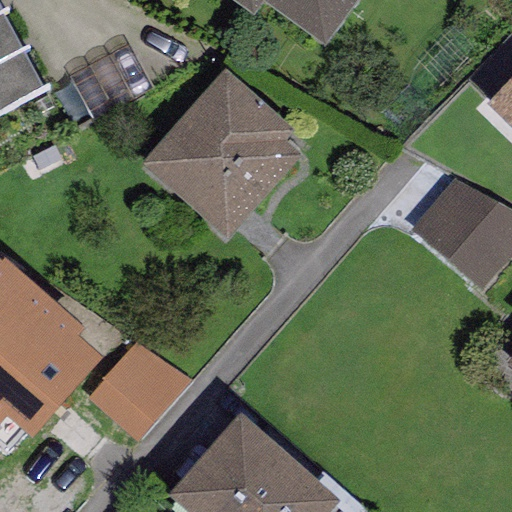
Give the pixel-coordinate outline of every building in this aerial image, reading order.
[(222,0),(253,22),(264,8),(323,51),(359,0),(222,0)] [(0,14),(0,119),(44,96),(0,14)] [(293,137),(225,76),(142,168),(226,244),(300,162),(284,147),(293,137)] [(511,82),(486,111),(511,136),(511,82)] [(511,257),(511,214),(453,183),(410,233),(481,293),(511,257)] [(1,271),(0,270),(0,431),(5,426),(31,449),(104,366),(79,344),(84,339),(4,269),(1,271)] [(184,383),(136,344),(89,403),(137,442),(184,383)] [(239,424),(168,504),(177,511),(334,511),(337,510),(239,424)]
